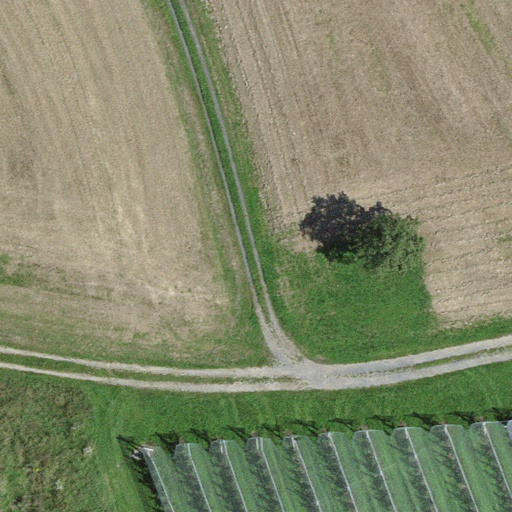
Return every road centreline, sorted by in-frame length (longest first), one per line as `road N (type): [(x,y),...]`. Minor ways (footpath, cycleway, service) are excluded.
road 1 (track): [(511,345),(309,383),(78,368),(0,354)]
road 2 (track): [(309,383),(263,315),(175,0)]
